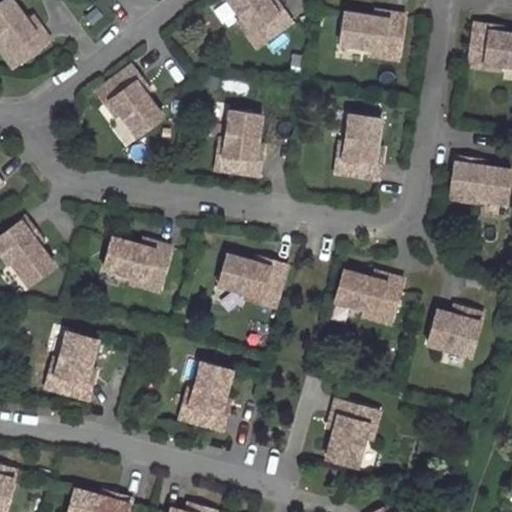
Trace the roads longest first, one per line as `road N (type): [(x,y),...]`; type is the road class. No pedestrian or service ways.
road 1 (residential): [(439,0),(418,187),(408,210),(385,221),(66,175)]
road 2 (residential): [(289,488),(94,436),(0,424)]
road 3 (residential): [(22,119),(186,0)]
